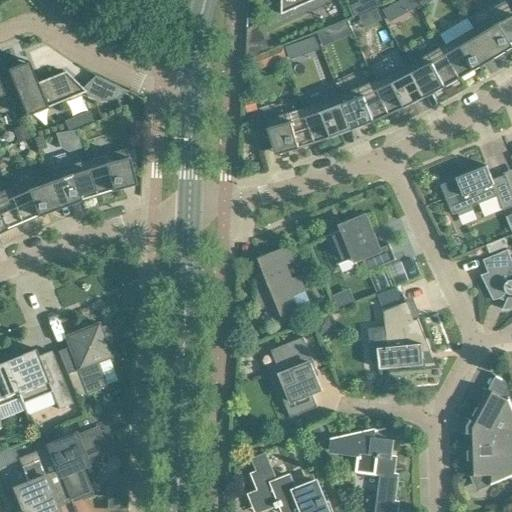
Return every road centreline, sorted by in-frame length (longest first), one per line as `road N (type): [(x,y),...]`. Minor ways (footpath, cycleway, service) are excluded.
road 1 (secondary): [(176,511),(188,211)]
road 2 (residential): [(188,211),(321,180),(391,154)]
road 3 (residential): [(479,344),(391,154)]
road 4 (residential): [(0,35),(34,25),(142,82),(193,90)]
road 5 (residential): [(0,273),(124,224),(188,211)]
road 6 (residential): [(391,154),(511,93)]
road 7 (secondary): [(188,211),(193,90)]
